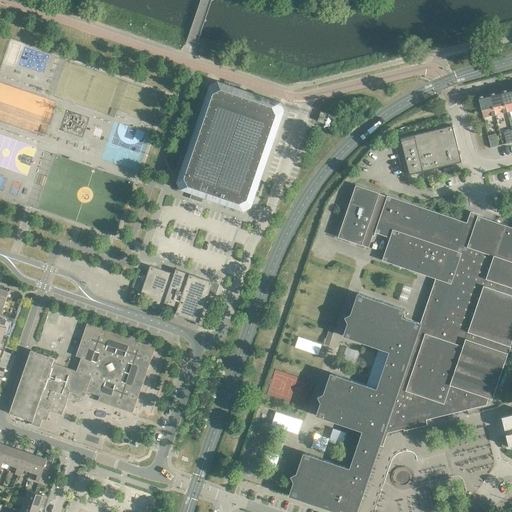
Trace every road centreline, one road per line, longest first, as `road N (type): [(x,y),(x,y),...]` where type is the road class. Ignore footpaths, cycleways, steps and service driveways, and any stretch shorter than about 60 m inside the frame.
road 1 (unclassified): [(199,340),(215,342),(224,333),(308,97)]
road 2 (residential): [(308,97),(430,68),(456,107),(473,170),(511,161)]
road 3 (residential): [(156,478),(199,340)]
